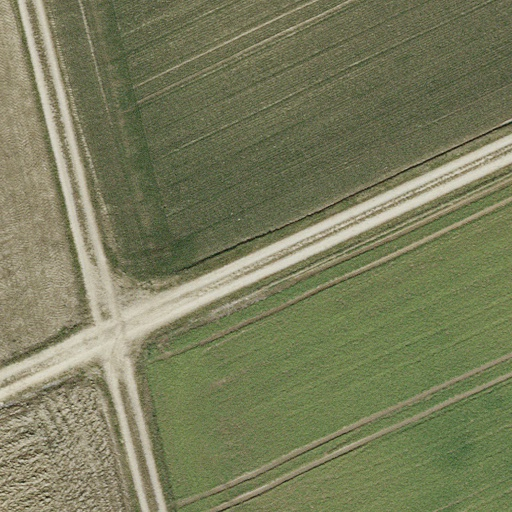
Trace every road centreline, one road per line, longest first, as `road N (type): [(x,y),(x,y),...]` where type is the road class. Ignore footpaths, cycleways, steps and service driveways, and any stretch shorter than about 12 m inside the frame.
road 1 (track): [(511,149),(0,389)]
road 2 (track): [(160,511),(34,0)]
